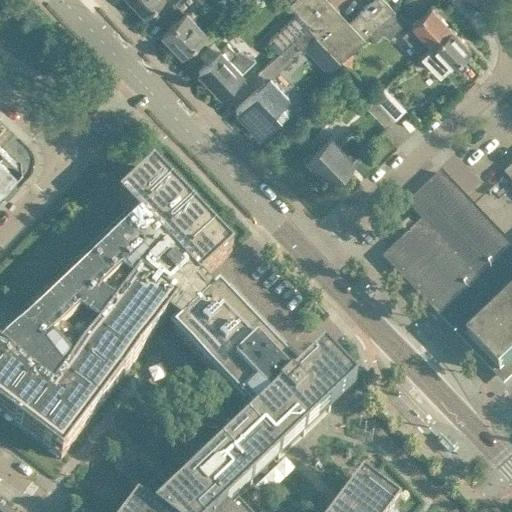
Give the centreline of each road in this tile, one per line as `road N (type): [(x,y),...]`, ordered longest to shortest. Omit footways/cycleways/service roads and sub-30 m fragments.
road 1 (residential): [(511,471),(310,261)]
road 2 (residential): [(310,261),(511,67)]
road 3 (residential): [(310,261),(143,84)]
